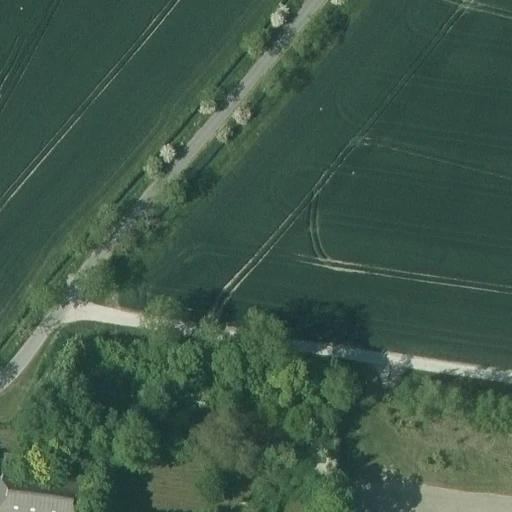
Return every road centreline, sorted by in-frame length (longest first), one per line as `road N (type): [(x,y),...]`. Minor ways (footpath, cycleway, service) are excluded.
road 1 (unclassified): [(0,382),(314,0)]
road 2 (track): [(62,305),(511,377)]
